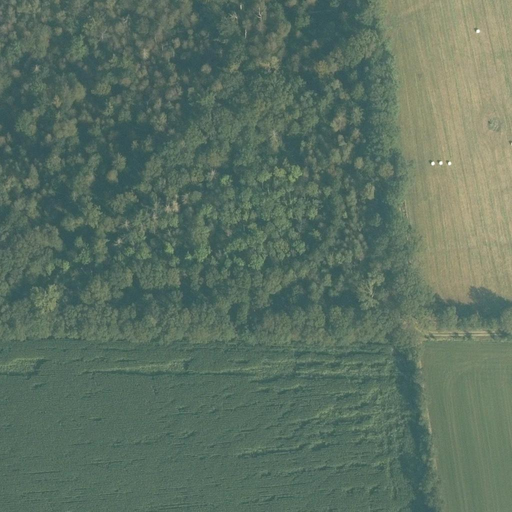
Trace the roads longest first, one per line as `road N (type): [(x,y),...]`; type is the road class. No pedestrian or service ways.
road 1 (track): [(0,279),(371,35)]
road 2 (track): [(415,332),(0,327)]
road 3 (track): [(366,0),(415,332)]
